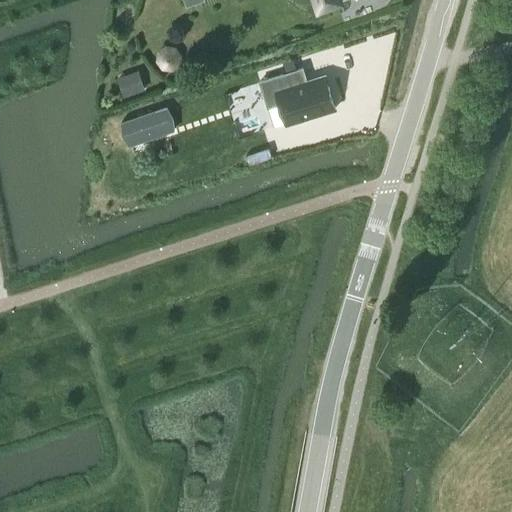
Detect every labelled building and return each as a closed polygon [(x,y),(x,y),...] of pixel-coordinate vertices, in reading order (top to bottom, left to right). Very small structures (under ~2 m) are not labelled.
[(314,0),(319,11),(341,3),(340,0),(314,0)] [(182,66),(183,56),(178,48),(168,46),(159,52),(158,62),(163,70),(173,72),(182,66)] [(260,81),(268,107),(280,103),(286,123),(335,109),(325,75),(305,81),(301,68),(260,81)] [(141,78),(120,86),(124,96),(145,88),(141,78)] [(130,145),(175,129),(167,106),(122,121),(130,145)]
